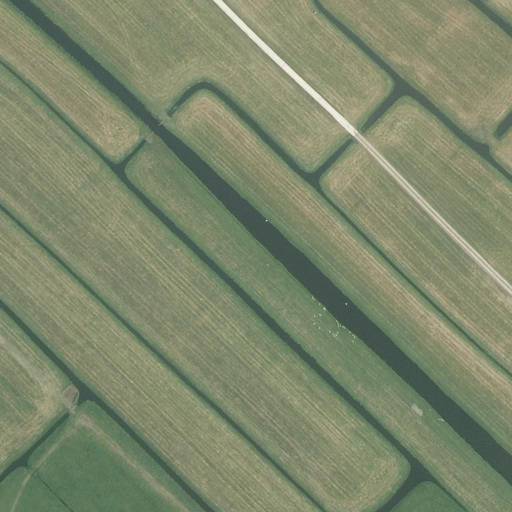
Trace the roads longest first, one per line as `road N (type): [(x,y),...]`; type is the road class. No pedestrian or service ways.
road 1 (track): [(511,289),(218,0)]
road 2 (track): [(182,511),(0,340)]
